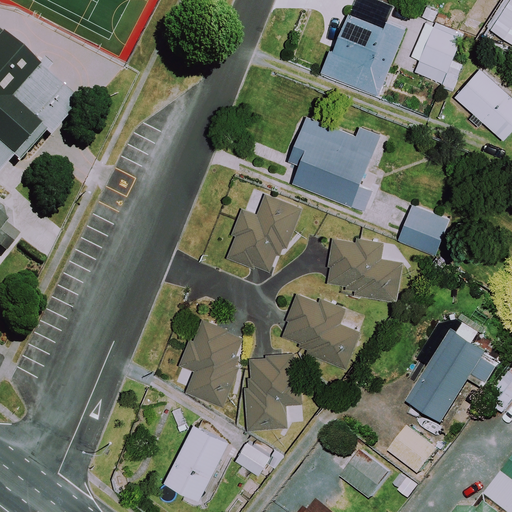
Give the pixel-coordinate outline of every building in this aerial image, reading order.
[(394,3),(386,0),(355,0),(325,71),(377,94),(406,29),(387,20),(394,3)] [(511,2),(490,33),(511,49),(511,2)] [(464,65),(453,60),(462,35),(429,20),(413,55),(422,60),(417,71),(453,88),(464,65)] [(0,157),(28,125),(0,101),(0,92),(25,63),(0,42),(0,157)] [(511,130),(511,93),(481,67),(456,96),(505,138),(511,130)] [(359,134),(307,115),(290,159),(300,163),(293,181),(365,209),(374,185),(364,181),(382,134),(362,126),(359,134)] [(302,210),(268,194),(258,215),(244,209),(233,232),(238,234),(228,254),(271,275),(302,210)] [(448,218),(412,204),(398,239),(434,253),(448,218)] [(330,247),(325,262),(333,264),(328,281),(396,303),(407,265),(380,256),(382,249),(334,234),(330,247)] [(345,310),(300,292),(282,335),(309,346),(307,351),(349,368),(363,333),(339,324),(345,310)] [(245,332),(190,317),(176,366),(195,371),(189,394),(225,405),(245,332)] [(467,326),(461,334),(455,330),(407,400),(442,423),(471,380),(484,389),(502,362),(489,353),(474,342),(479,334),(467,326)] [(301,404),(299,353),(246,355),(247,379),(249,428),(287,427),(286,404),(301,404)] [(511,405),(511,373),(510,372),(490,404),(506,414),(511,405)] [(229,441),(196,424),(167,482),(200,499),(229,441)] [(437,449),(409,427),(391,451),(420,472),(437,449)] [(271,457),(248,442),(237,459),(260,474),(271,457)] [(392,472),(365,449),(344,475),(370,498),(392,472)] [(511,511),(511,478),(502,471),(486,493),(511,511)] [(499,511),(482,498),(476,505),(467,497),(455,511),(499,511)]
